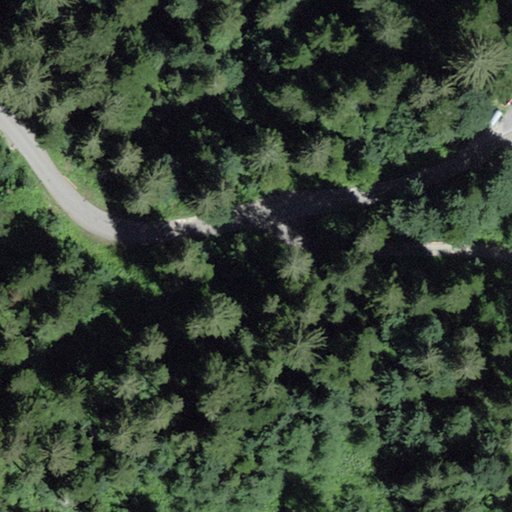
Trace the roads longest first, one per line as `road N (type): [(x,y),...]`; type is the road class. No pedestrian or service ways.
road 1 (unclassified): [(511,130),(304,207),(132,239),(86,216),(0,121)]
road 2 (track): [(304,207),(396,237),(511,253)]
